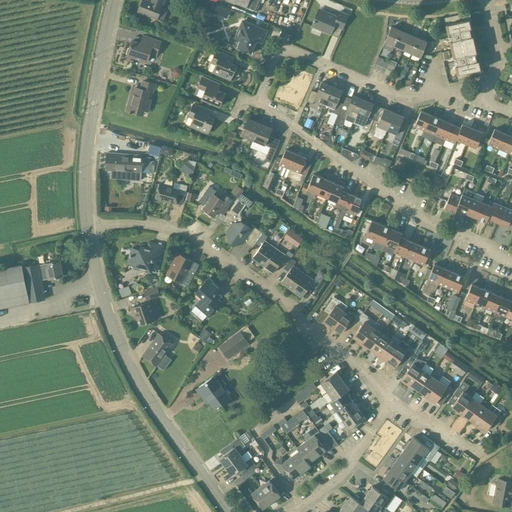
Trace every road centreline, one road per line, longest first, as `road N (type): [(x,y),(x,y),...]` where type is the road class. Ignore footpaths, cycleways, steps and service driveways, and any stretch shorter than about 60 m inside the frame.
road 1 (residential): [(390,401),(351,355),(199,241),(154,226),(86,228)]
road 2 (tertiary): [(228,511),(135,379),(103,302),(86,228)]
road 3 (residential): [(511,261),(433,227),(254,101)]
road 4 (residential): [(482,103),(444,88),(401,96),(283,47),(254,101)]
road 5 (tertiary): [(86,228),(87,134),(112,0)]
road 6 (track): [(202,476),(69,511)]
